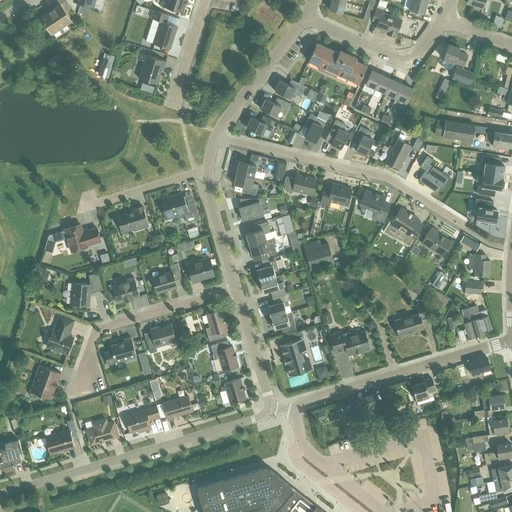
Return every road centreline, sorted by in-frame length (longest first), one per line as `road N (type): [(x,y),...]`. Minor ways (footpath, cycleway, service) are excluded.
road 1 (unclassified): [(0,495),(265,416),(271,407)]
road 2 (residential): [(463,226),(386,176),(218,136)]
road 3 (residential): [(296,412),(307,400),(511,341)]
road 4 (unclassified): [(87,378),(96,330),(237,288)]
road 5 (unclassified): [(307,16),(408,61),(446,15)]
road 6 (unclassified): [(218,136),(307,16)]
road 7 (unclassified): [(271,407),(237,288)]
road 8 (unclassified): [(237,288),(207,168)]
road 9 (unclassified): [(89,204),(207,168)]
